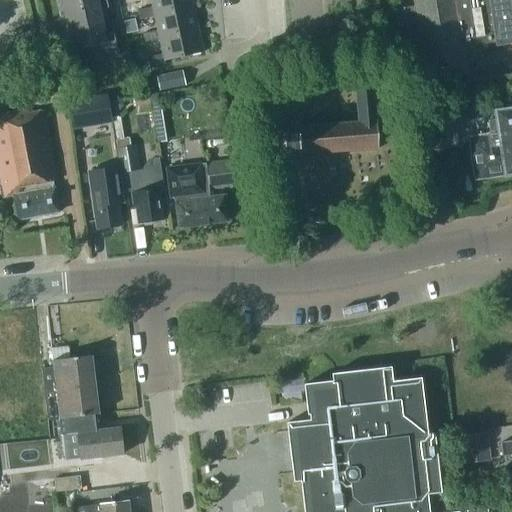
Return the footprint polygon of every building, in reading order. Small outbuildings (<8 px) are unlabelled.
[(55,0),(57,10),(102,0),(55,0)] [(105,0),(102,0),(57,10),(62,31),(101,22),(98,10),(107,8),(105,0)] [(149,0),(151,7),(136,10),(138,20),(153,17),(153,14),(190,5),(189,0),(149,0)] [(511,0),(414,0),(416,6),(401,9),(413,84),(467,75),(463,49),(495,44),(495,47),(511,44),(511,0)] [(190,5),(153,14),(153,17),(156,30),(141,34),(144,43),(158,40),(158,37),(196,29),(190,5)] [(101,22),(62,31),(66,52),(89,47),(98,46),(106,44),(115,42),(113,32),(104,34),(101,22)] [(165,63),(164,61),(201,52),(196,29),(158,37),(158,40),(162,54),(147,57),(149,67),(165,63)] [(115,42),(106,44),(108,52),(116,50),(115,42)] [(106,44),(98,46),(100,54),(108,52),(106,44)] [(98,46),(89,47),(91,56),(100,54),(98,46)] [(329,62),(313,64),(314,75),(330,73),(329,62)] [(156,77),(159,91),(184,85),(180,71),(156,77)] [(299,135),(287,135),(287,150),(301,149),(302,154),(378,148),(373,82),(354,83),(356,123),(298,126),(299,135)] [(437,93),(419,96),(426,143),(444,140),(437,93)] [(109,123),(106,104),(74,108),(77,128),(109,123)] [(511,109),(494,112),(497,133),(470,137),(476,178),(504,174),(504,176),(511,174),(511,109)] [(27,111),(0,116),(0,188),(1,197),(11,195),(16,219),(57,211),(52,180),(57,180),(43,111),(27,114),(27,111)] [(117,149),(121,174),(139,171),(135,146),(117,149)] [(141,191),(131,192),(133,208),(136,207),(138,223),(163,220),(159,192),(163,192),(158,158),(148,160),(141,171),(142,174),(139,174),(141,191)] [(231,159),(205,163),(208,189),(234,185),(231,159)] [(178,227),(228,221),(224,195),(209,197),(204,164),(167,169),(169,187),(170,187),(172,198),(175,201),(178,227)] [(116,167),(89,171),(93,197),(92,197),(92,199),(91,200),(92,206),(93,208),(97,229),(99,228),(102,230),(109,229),(111,227),(114,226),(120,225),(120,223),(117,203),(122,202),(116,167)] [(40,369),(43,397),(46,419),(59,417),(98,413),(93,371),(98,371),(97,360),(92,361),(91,356),(51,360),(52,367),(40,369)] [(433,430),(426,431),(420,378),(391,382),(390,367),(331,374),(332,382),(303,385),(307,421),(286,423),(293,483),(299,482),(303,511),(486,511),(486,503),(441,509),(440,511),(428,511),(426,490),(440,488),(433,430)] [(98,413),(59,417),(61,435),(77,433),(80,459),(122,455),(119,428),(100,430),(98,413)] [(490,460),(487,433),(459,436),(463,463),(490,460)] [(511,441),(500,443),(502,456),(511,454),(511,441)] [(23,463),(25,477),(56,474),(53,443),(7,448),(9,464),(23,463)] [(53,479),(54,492),(79,490),(78,477),(53,479)] [(128,511),(127,501),(75,507),(75,511),(128,511)]
